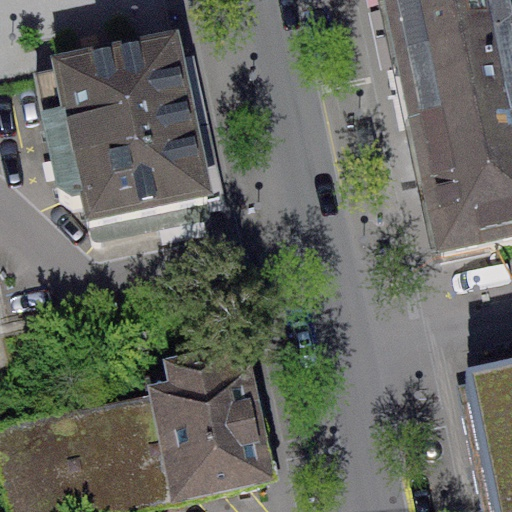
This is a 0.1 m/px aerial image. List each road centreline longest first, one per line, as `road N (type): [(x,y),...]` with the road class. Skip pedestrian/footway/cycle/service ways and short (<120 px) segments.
road 1 (residential): [(325,239),(85,290),(0,218)]
road 2 (residential): [(325,239),(276,0)]
road 3 (residential): [(511,334),(353,369)]
road 4 (residential): [(383,511),(353,369)]
road 5 (residential): [(353,369),(325,239)]
